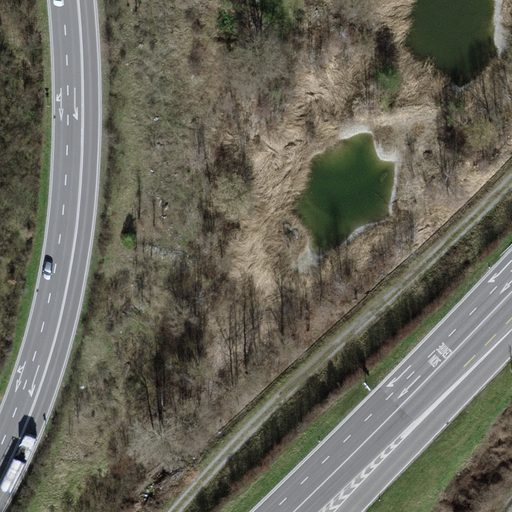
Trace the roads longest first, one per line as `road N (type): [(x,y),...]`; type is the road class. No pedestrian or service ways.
road 1 (tertiary): [(0,476),(42,368),(70,246),(81,129),(76,0)]
road 2 (track): [(178,511),(511,179)]
road 3 (primary): [(283,511),(511,282)]
road 4 (primary): [(344,511),(511,296)]
